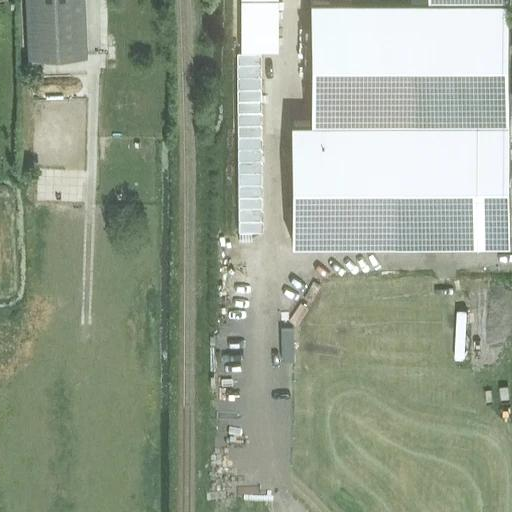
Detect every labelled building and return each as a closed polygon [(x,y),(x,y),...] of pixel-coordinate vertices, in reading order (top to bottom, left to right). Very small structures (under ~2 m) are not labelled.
[(83,0),(25,0),(28,60),(86,56),(83,0)] [(309,0),(310,117),(510,117),(509,0),(309,0)] [(39,91),(78,92),(79,70),(40,69),(39,91)] [(238,123),(277,122),(276,73),(237,74),(238,123)] [(290,237),(510,237),(510,117),(310,117),(290,117),(290,237)] [(267,146),(267,138),(235,139),(235,147),(267,146)]
